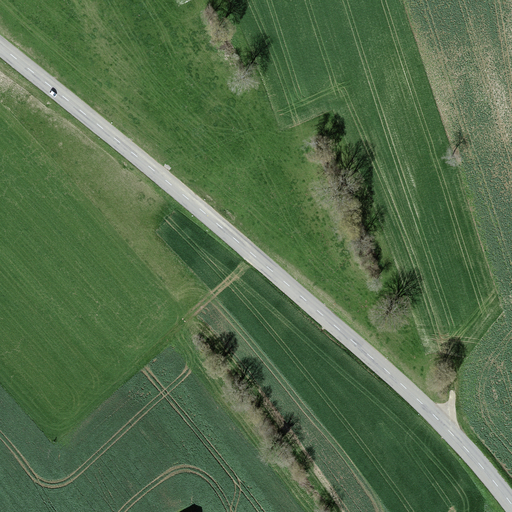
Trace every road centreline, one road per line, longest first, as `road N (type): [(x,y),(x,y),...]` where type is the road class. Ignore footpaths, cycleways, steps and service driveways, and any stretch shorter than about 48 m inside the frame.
road 1 (secondary): [(511,503),(448,430),(249,251),(0,47)]
road 2 (track): [(511,294),(453,332),(448,430)]
